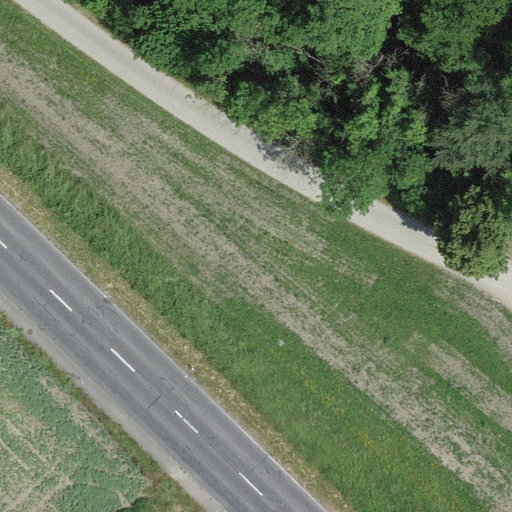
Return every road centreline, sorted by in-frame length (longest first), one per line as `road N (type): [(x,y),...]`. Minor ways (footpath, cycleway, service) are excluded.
road 1 (track): [(40,0),(297,178),(511,280)]
road 2 (secondary): [(0,241),(279,511)]
